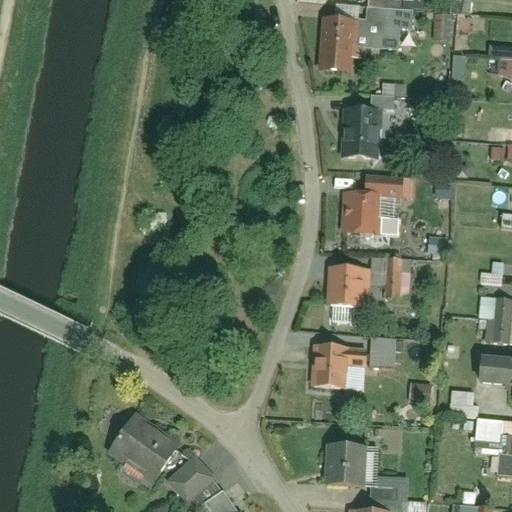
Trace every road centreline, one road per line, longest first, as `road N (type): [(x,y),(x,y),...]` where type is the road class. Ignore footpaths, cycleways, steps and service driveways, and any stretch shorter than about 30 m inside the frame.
road 1 (residential): [(240,431),(309,210),(275,0)]
road 2 (residential): [(0,302),(110,354),(240,431)]
